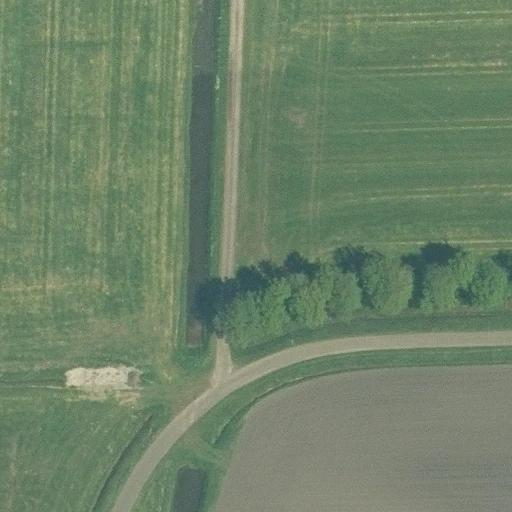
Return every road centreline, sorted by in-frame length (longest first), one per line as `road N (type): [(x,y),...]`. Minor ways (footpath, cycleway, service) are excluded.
road 1 (unclassified): [(120,511),(141,469),(189,415),(281,361),(356,344),(511,339)]
road 2 (track): [(215,395),(229,0)]
